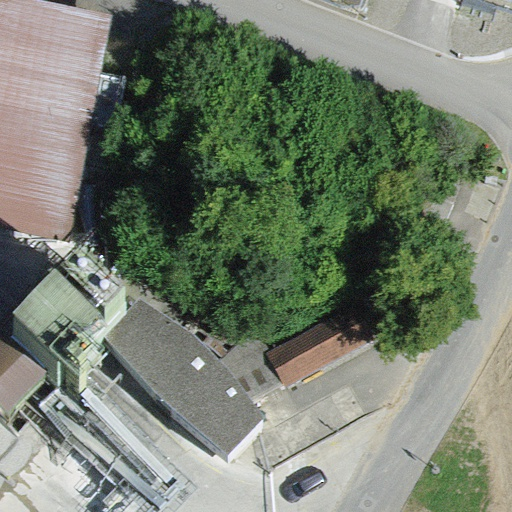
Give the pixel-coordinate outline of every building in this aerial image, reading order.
[(71,243),(114,13),(39,0),(0,0),(0,218),(18,233),(71,243)] [(49,388),(76,359),(85,367),(104,347),(56,302),(10,351),(49,388)] [(356,308),(268,355),(288,392),(375,345),(356,308)] [(193,343),(141,309),(107,347),(140,389),(229,468),(264,430),(229,379),(193,343)] [(0,418),(9,428),(49,388),(10,351),(0,341),(0,418)]
